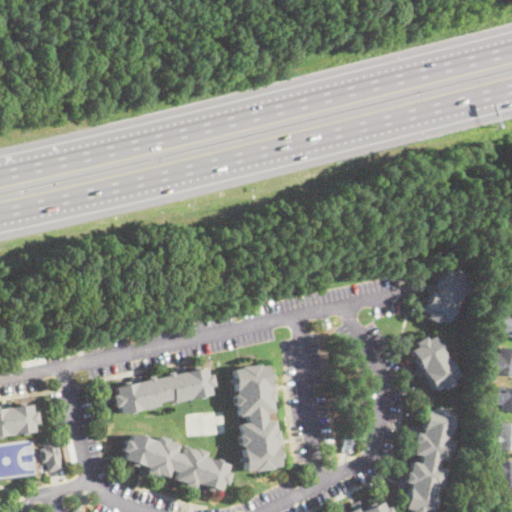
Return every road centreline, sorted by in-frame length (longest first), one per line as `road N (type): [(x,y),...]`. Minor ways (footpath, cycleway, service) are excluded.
road 1 (motorway): [(0,207),(511,80)]
road 2 (motorway): [(511,45),(0,167)]
road 3 (residential): [(344,306),(387,382),(371,457),(266,511),(120,505),(89,481)]
road 4 (residential): [(0,377),(394,292)]
